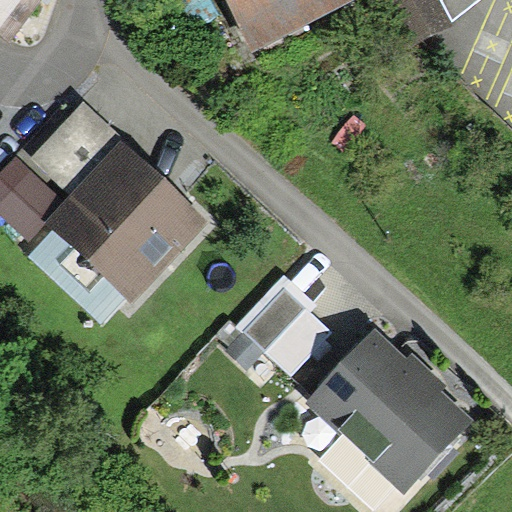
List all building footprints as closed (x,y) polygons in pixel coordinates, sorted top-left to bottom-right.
[(0,0),(0,29),(8,35),(34,0),(0,0)] [(175,0),(183,13),(205,0),(175,0)] [(224,0),(251,52),(352,0),(224,0)] [(432,0),(392,0),(412,45),(445,30),(432,0)] [(51,218),(120,292),(194,223),(134,158),(126,166),(75,111),(29,153),(71,199),(51,218)] [(5,176),(0,180),(0,220),(29,252),(53,229),(5,176)] [(284,274),(234,329),(289,379),(334,331),(312,310),(317,304),(284,274)] [(378,511),(398,491),(406,498),(476,420),(376,330),(310,404),(344,434),(318,463),(372,511),(378,511)]
